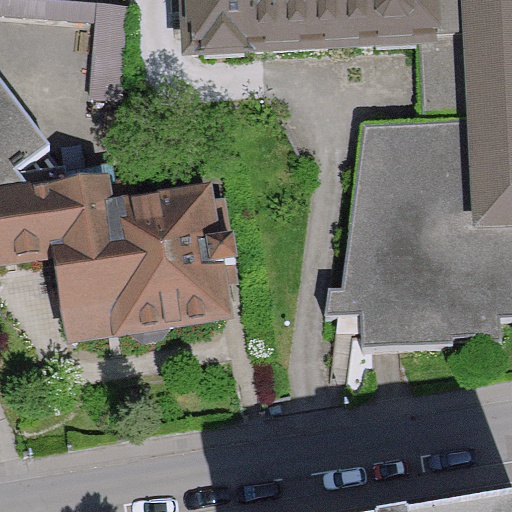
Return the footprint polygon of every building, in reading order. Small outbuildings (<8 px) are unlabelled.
[(122,4),(0,0),(0,26),(92,29),(90,104),(132,105),(134,4),(122,4)] [(511,0),(173,0),(175,20),(180,20),(182,72),(423,63),(464,61),(472,249),(511,247),(511,0)] [(366,163),(355,237),(472,249),(464,61),(423,63),(424,80),(425,94),(426,111),(427,125),(371,127),(366,163)] [(0,285),(68,282),(72,351),(226,343),(223,285),(223,276),(233,276),(229,207),(128,212),(127,191),(90,193),(0,83),(0,285)] [(511,247),(472,249),(355,237),(345,305),(331,305),(328,327),(342,326),(364,325),(364,337),(364,345),(363,360),(377,359),(388,358),(402,357),(509,351),(508,327),(511,327),(511,247)] [(364,337),(364,325),(342,326),(339,347),(345,347),(352,346),(364,345),(364,337)]
